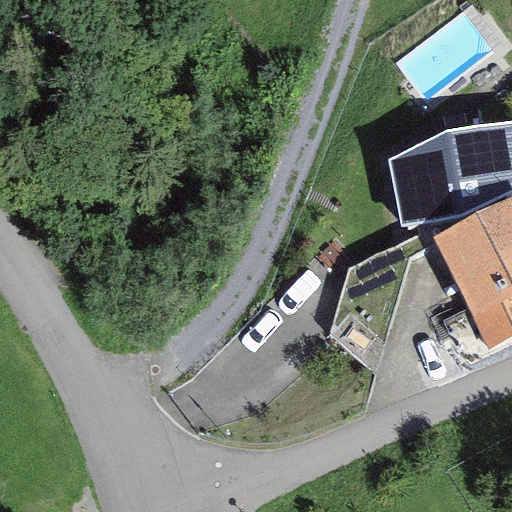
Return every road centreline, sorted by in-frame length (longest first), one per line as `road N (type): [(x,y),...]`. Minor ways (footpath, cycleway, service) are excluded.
road 1 (track): [(97,402),(179,359),(254,283),(356,0)]
road 2 (unclassified): [(511,383),(198,511)]
road 3 (unclassified): [(97,402),(0,236)]
road 4 (unclassified): [(97,402),(155,511)]
